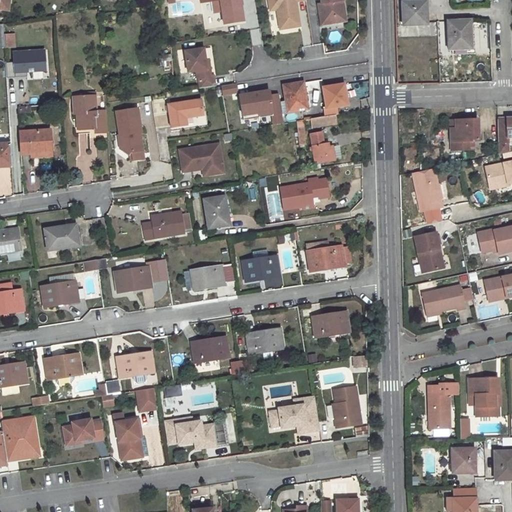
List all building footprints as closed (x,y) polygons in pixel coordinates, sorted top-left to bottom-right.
[(0,0),(0,10),(8,11),(9,0),(0,0)] [(239,0),(198,0),(199,3),(211,1),(213,13),(222,12),(224,24),(243,21),(239,0)] [(268,0),(269,7),(276,6),(277,10),(280,30),(300,26),(295,1),(305,0),(268,0)] [(342,0),(320,0),(321,4),(318,4),(319,13),(324,13),(325,20),(333,19),(334,23),(346,21),(342,0)] [(426,2),(401,3),(402,26),(427,25),(426,2)] [(270,24),(277,22),(275,12),(268,14),(270,24)] [(319,13),(321,25),(334,23),(333,19),(325,20),(324,13),(319,13)] [(470,20),(447,21),(448,50),(452,50),(472,49),(470,20)] [(474,20),(470,20),(472,49),(452,50),(452,55),(475,54),(474,20)] [(12,36),(4,37),(4,48),(13,48),(12,36)] [(47,49),(13,51),(14,79),(48,77),(47,49)] [(203,49),(184,52),(188,73),(196,71),(197,79),(199,79),(200,89),(215,86),(213,76),(211,76),(210,68),(207,69),(205,61),(203,49)] [(304,83),(283,86),(288,112),(308,109),(304,83)] [(237,84),(220,86),(222,97),(238,95),(237,84)] [(338,114),(337,108),(348,107),(347,84),(322,85),(324,115),(338,114)] [(283,124),(278,90),(239,96),(242,121),(271,117),(272,126),(283,124)] [(96,96),(74,98),(74,114),(77,114),(78,129),(94,128),(95,133),(107,132),(106,111),(97,112),(96,96)] [(200,100),(167,105),(170,129),(187,126),(186,119),(204,116),(200,100)] [(234,106),(226,107),(228,121),(236,119),(234,106)] [(137,109),(115,112),(119,136),(120,140),(122,139),(123,144),(119,149),(128,156),(131,153),(142,150),(139,133),(140,132),(137,109)] [(334,115),(323,117),(324,126),(336,124),(334,115)] [(323,117),(312,119),(313,128),(324,126),(323,117)] [(449,129),(450,142),(454,141),(454,150),(470,150),(469,141),(473,141),(478,141),(477,119),(455,120),(455,129),(453,129),(449,129)] [(303,120),(296,121),(299,145),(306,144),(303,120)] [(511,120),(497,121),(498,144),(509,144),(508,139),(511,138),(511,120)] [(48,130),(20,132),(21,155),(52,153),(51,139),(49,140),(48,130)] [(322,133),(311,135),(313,147),(310,147),(310,150),(313,150),(315,164),(335,161),(333,147),(324,149),(322,133)] [(11,143),(0,144),(0,166),(3,167),(3,166),(12,165),(11,143)] [(208,175),(223,173),(218,144),(179,150),(182,169),(207,165),(208,175)] [(509,144),(498,144),(498,157),(509,154),(509,144)] [(338,146),(333,147),(335,161),(341,159),(338,146)] [(511,163),(485,170),(489,188),(507,184),(507,186),(508,185),(511,184),(511,163)] [(182,169),(182,172),(202,169),(203,176),(208,175),(207,165),(182,169)] [(0,195),(12,195),(10,169),(0,169),(0,195)] [(434,172),(412,177),(420,215),(442,211),(434,172)] [(310,184),(281,188),(284,209),(304,207),(313,205),(312,198),(311,193),(318,191),(319,196),(319,199),(328,197),(326,179),(318,181),(317,179),(309,180),(310,184)] [(225,196),(204,199),(208,228),(229,224),(225,196)] [(149,224),(142,225),(145,240),(152,239),(152,237),(155,237),(155,238),(184,233),(180,212),(151,217),(152,224),(150,225),(149,224)] [(76,224),(44,230),(48,251),(79,246),(76,224)] [(17,228),(0,230),(0,253),(21,250),(17,228)] [(494,233),(478,236),(482,257),(498,253),(498,256),(511,252),(511,229),(494,234),(494,233)] [(283,235),(277,236),(279,249),(286,248),(283,235)] [(436,235),(414,239),(422,275),(441,271),(437,255),(440,254),(436,235)] [(470,254),(479,252),(476,238),(468,240),(470,254)] [(327,242),(308,245),(309,251),(328,248),(327,242)] [(336,268),(335,267),(345,265),(341,246),(328,248),(309,251),(307,252),(310,272),(336,268)] [(272,278),(271,277),(280,276),(276,256),(268,258),(267,250),(253,252),(254,260),(243,262),(246,282),(272,278)] [(90,261),(83,262),(84,271),(92,270),(90,261)] [(218,286),(217,285),(225,284),(222,265),(191,271),(194,290),(218,286)] [(148,267),(114,273),(117,293),(143,289),(143,288),(151,287),(148,267)] [(74,274),(67,275),(68,283),(76,281),(74,274)] [(50,286),(41,287),(44,308),(70,303),(70,302),(78,301),(76,281),(68,283),(67,275),(49,278),(50,286)] [(511,278),(484,284),(487,296),(491,295),(493,304),(503,302),(502,299),(505,298),(506,301),(511,299),(511,278)] [(460,286),(422,294),(426,315),(440,311),(456,308),(457,311),(465,309),(460,286)] [(20,290),(0,293),(0,314),(16,312),(16,311),(24,310),(20,290)] [(320,317),(312,319),(315,338),(350,332),(346,312),(320,316),(320,317)] [(254,334),(246,335),(249,354),(284,349),(280,329),(254,333),(254,334)] [(200,343),(191,344),(194,363),(229,357),(226,337),(200,341),(200,343)] [(125,357),(117,358),(120,378),(154,372),(152,352),(125,356),(125,357)] [(53,360),(44,361),(47,380),(82,375),(79,354),(53,358),(53,360)] [(367,366),(367,356),(353,358),(355,368),(367,366)] [(250,374),(248,362),(240,363),(242,375),(250,374)] [(0,387),(1,388),(2,394),(19,392),(18,385),(27,383),(24,363),(0,366),(0,387)] [(242,375),(240,363),(232,364),(234,376),(242,375)] [(138,377),(139,386),(152,384),(151,375),(138,377)] [(498,395),(497,379),(467,379),(468,396),(475,396),(476,417),(499,416),(498,406),(495,406),(494,395),(498,395)] [(458,395),(458,384),(439,384),(439,386),(431,386),(431,393),(428,393),(428,414),(431,414),(431,429),(448,429),(448,395),(458,395)] [(164,397),(181,396),(180,386),(163,387),(164,397)] [(158,407),(155,388),(139,391),(142,410),(158,407)] [(337,428),(362,425),(356,388),(335,391),(337,404),(339,420),(336,420),(337,428)] [(115,406),(113,395),(102,396),(103,407),(115,406)] [(165,409),(179,408),(179,397),(165,397),(165,409)] [(305,410),(317,408),(315,397),(295,400),(296,407),(304,405),(305,410)] [(305,433),(321,430),(317,408),(305,410),(304,405),(296,407),(279,409),(280,411),(270,412),(273,428),(282,426),(282,429),(304,425),(305,433)] [(145,412),(147,426),(159,425),(158,411),(145,412)] [(124,421),(123,414),(114,415),(115,423),(124,421)] [(39,448),(34,418),(2,422),(3,432),(7,460),(18,458),(18,459),(28,458),(27,450),(39,448)] [(470,438),(469,418),(459,419),(460,439),(470,438)] [(73,425),(64,427),(66,442),(82,440),(94,438),(94,441),(103,439),(100,421),(92,422),(91,419),(73,422),(73,425)] [(124,421),(115,423),(121,461),(140,458),(137,439),(140,439),(137,419),(124,421)] [(175,420),(165,422),(169,445),(178,443),(178,444),(195,442),(199,441),(201,449),(217,446),(213,425),(201,427),(200,422),(192,423),(176,425),(175,420)] [(355,428),(356,436),(368,434),(367,427),(355,428)] [(27,450),(28,458),(40,456),(39,448),(27,450)] [(474,449),(451,449),(451,474),(475,473),(474,449)] [(511,451),(494,452),(495,481),(511,480),(511,451)] [(475,489),(451,489),(452,498),(452,499),(475,499),(475,489)] [(357,511),(357,499),(335,499),(335,511),(357,511)] [(475,511),(475,499),(452,499),(452,511),(475,511)] [(320,501),(320,511),(331,511),(331,500),(320,501)] [(210,511),(209,503),(190,505),(191,511),(210,511)]
